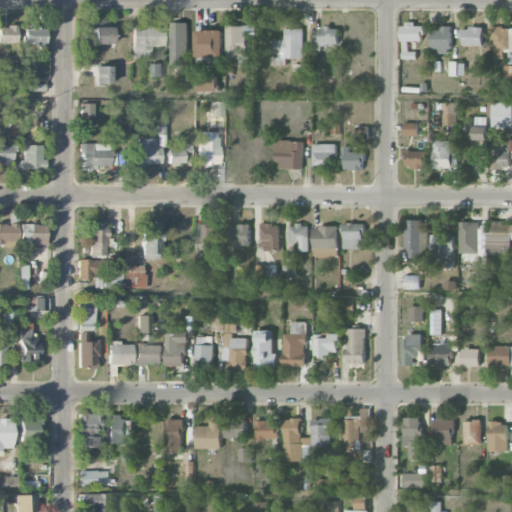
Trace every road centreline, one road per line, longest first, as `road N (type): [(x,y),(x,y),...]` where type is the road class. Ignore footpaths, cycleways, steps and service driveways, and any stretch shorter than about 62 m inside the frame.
road 1 (residential): [(511,198),(0,196)]
road 2 (residential): [(511,394),(0,394)]
road 3 (residential): [(386,492),(388,0)]
road 4 (residential): [(64,491),(66,0)]
road 5 (residential): [(511,0),(66,0)]
